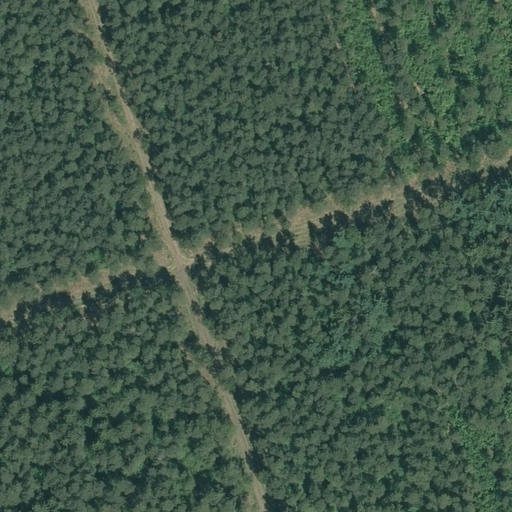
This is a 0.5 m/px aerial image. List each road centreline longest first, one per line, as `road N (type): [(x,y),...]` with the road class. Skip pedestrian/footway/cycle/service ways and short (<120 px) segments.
road 1 (track): [(93,0),(273,511)]
road 2 (track): [(0,321),(511,166)]
